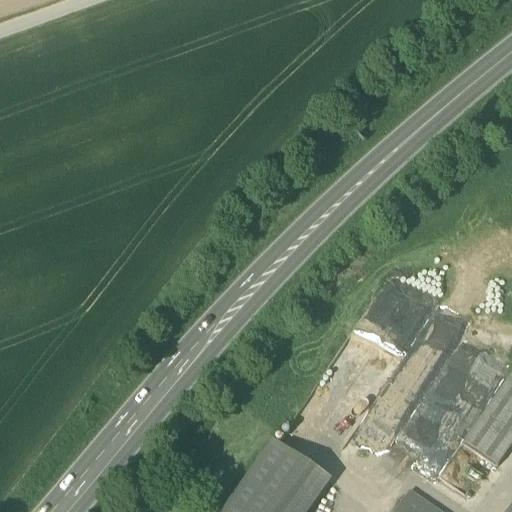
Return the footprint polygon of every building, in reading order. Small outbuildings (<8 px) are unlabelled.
[(470,381),(480,364),(455,351),(461,341),(430,325),(391,397),(399,402),(396,408),(407,414),(413,403),(420,406),(432,384),(447,392),(445,395),(457,401),(463,390),(474,396),(479,386),(470,381)] [(511,375),(463,447),(496,469),(511,446),(511,375)] [(225,511),(294,511),(319,476),(273,444),(225,511)] [(311,511),(331,484),(319,476),(294,511),(311,511)] [(397,511),(434,511),(410,494),(397,511)]
